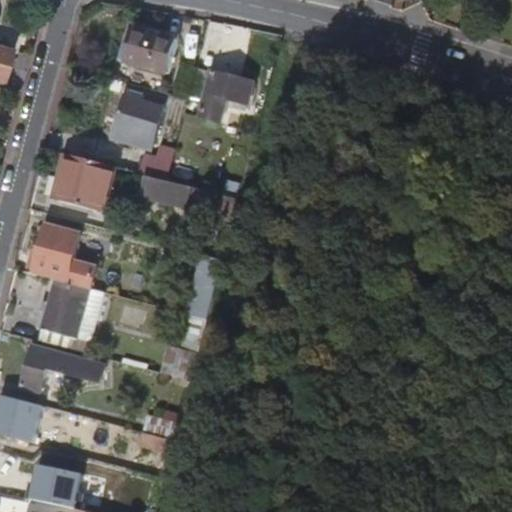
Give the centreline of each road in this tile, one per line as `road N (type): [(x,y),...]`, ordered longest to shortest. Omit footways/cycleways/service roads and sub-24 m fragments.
road 1 (residential): [(204,0),(368,33),(511,83)]
road 2 (residential): [(0,254),(67,0)]
